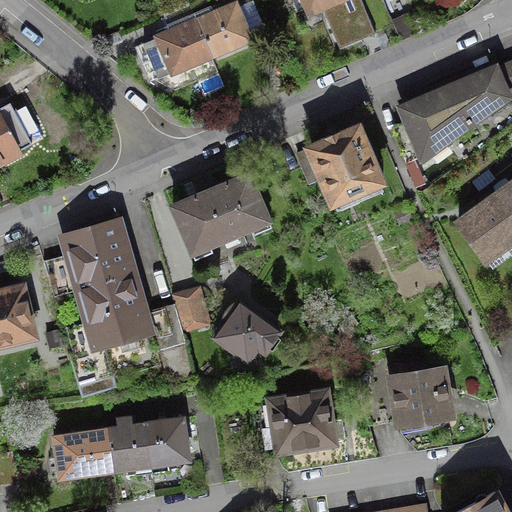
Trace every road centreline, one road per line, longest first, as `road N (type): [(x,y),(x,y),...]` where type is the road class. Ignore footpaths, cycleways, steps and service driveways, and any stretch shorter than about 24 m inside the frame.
road 1 (residential): [(151,164),(511,11)]
road 2 (residential): [(511,455),(147,511)]
road 3 (residential): [(151,164),(107,88),(1,0)]
road 4 (residential): [(0,230),(151,164)]
